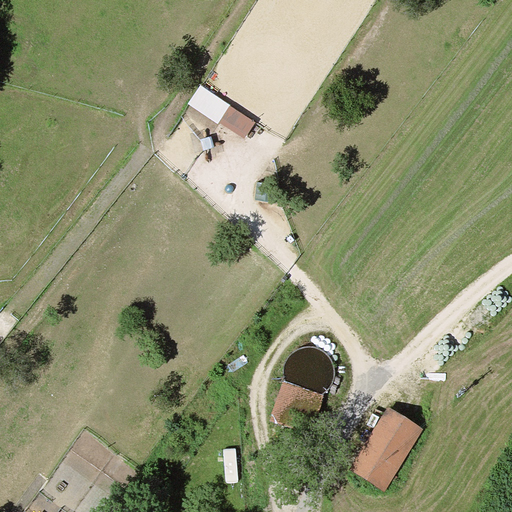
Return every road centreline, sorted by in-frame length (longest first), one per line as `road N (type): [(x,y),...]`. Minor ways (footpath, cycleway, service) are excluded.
road 1 (track): [(375,393),(364,359),(338,324),(293,333),(270,357),(261,396),(280,511)]
road 2 (track): [(304,511),(392,369)]
road 3 (track): [(511,265),(392,369)]
